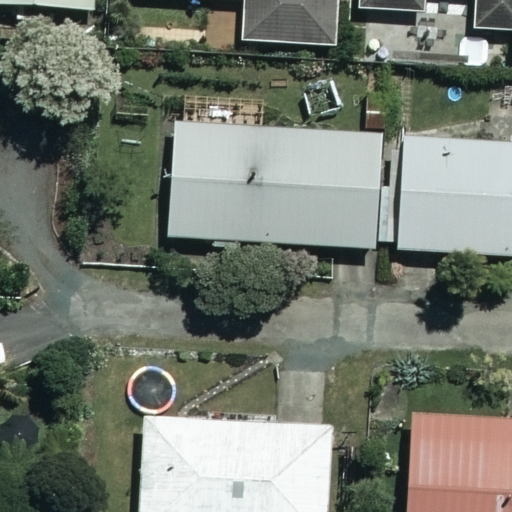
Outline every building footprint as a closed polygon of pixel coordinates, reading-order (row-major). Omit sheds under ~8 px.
[(103,0),(0,0),(0,9),(103,10),(103,0)] [(126,0),(127,1),(250,7),(248,45),(343,50),(345,0),(126,0)] [(511,0),(362,0),(363,15),(429,14),(428,0),(480,0),(481,35),(511,35),(511,0)] [(405,254),(410,141),(182,131),(176,243),(405,254)] [(511,146),(410,141),(405,254),(511,258),(511,146)] [(511,511),(511,425),(421,420),(415,511),(511,511)] [(337,511),(341,432),(146,422),(141,511),(337,511)]
